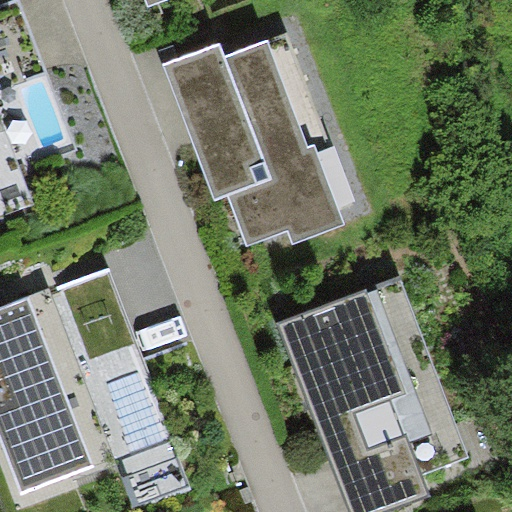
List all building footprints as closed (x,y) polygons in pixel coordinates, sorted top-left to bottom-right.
[(0,0),(0,208),(32,197),(14,157),(0,120),(0,81),(39,66),(12,0),(0,0)] [(147,0),(153,14),(188,0),(147,0)] [(220,49),(163,70),(216,209),(227,204),(247,257),(287,242),(293,257),(346,237),(313,150),(304,153),(267,55),(228,69),(220,49)] [(51,276),(0,294),(0,472),(9,496),(119,456),(51,276)] [(399,290),(281,333),(346,511),(396,511),(432,499),(425,480),(464,465),(399,290)]
